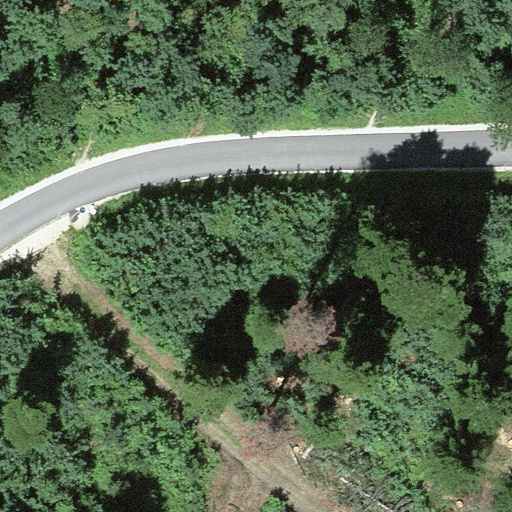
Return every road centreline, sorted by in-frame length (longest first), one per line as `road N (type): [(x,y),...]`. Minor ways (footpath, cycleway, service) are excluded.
road 1 (unclassified): [(0,235),(144,172),(237,156),(511,145)]
road 2 (track): [(11,227),(298,511)]
